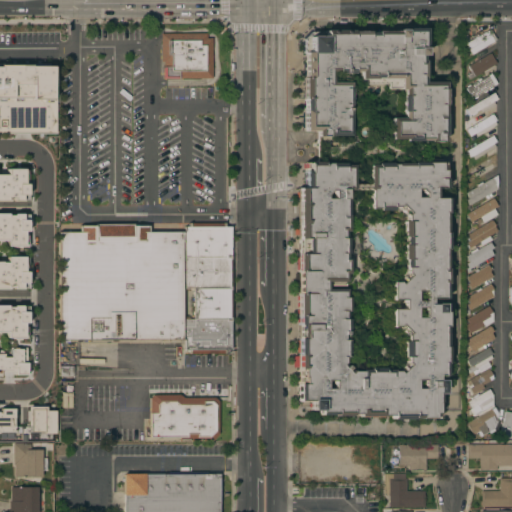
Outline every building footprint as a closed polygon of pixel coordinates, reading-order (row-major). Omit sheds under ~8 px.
[(312,28),(423,28),(423,80),(443,80),(443,143),(426,143),(426,142),(402,142),(402,140),(387,140),(387,117),(399,117),(399,90),(396,90),(384,90),(384,84),(355,84),(355,73),(329,74),(329,82),(346,82),(347,137),(314,138),(314,131),(301,131),(301,40),(312,28)] [(489,29),(496,40),(471,55),(464,44),(489,29)] [(205,34),(205,38),(211,38),(211,79),(163,79),(163,62),(160,62),(160,34),(205,34)] [(489,53),(495,64),(493,65),(493,67),(483,73),(482,72),(473,76),(467,66),(489,53)] [(0,65),(18,65),(18,66),(53,66),(53,133),(0,133),(0,65)] [(490,73),(496,84),(471,99),(465,88),(490,73)] [(493,93),(497,99),(492,102),(494,105),(481,113),(479,109),(468,116),(464,109),(493,93)] [(492,114),(496,120),(494,122),(496,125),(476,136),(474,133),(469,136),(465,130),(492,114)] [(491,135),(495,142),(493,144),(494,147),(473,160),(471,156),(469,157),(465,151),(491,135)] [(468,184),(462,174),(492,156),(495,163),(493,164),(495,168),(468,184)] [(305,162),(350,162),(350,189),(345,189),(349,371),(394,371),(401,363),(400,342),(405,342),(395,329),(389,329),(389,281),(394,281),(397,285),(406,277),(403,273),(402,260),(401,222),(403,217),(395,209),(389,209),(389,211),(375,211),(375,209),(365,209),(365,162),(444,162),(445,308),(445,327),(444,327),(444,347),(446,347),(445,365),(444,365),(444,377),(442,377),(442,395),(437,395),(437,403),(435,403),(435,420),(389,420),(389,416),(382,415),(382,417),(356,417),(356,415),(351,415),(351,418),(334,418),(334,415),(317,415),(317,411),(308,411),(308,402),(296,402),(295,187),(301,187),(302,170),(305,170),(305,162)] [(5,169),(22,168),(22,170),(25,170),(25,179),(27,179),(27,180),(28,180),(28,187),(27,187),(27,193),(28,193),(28,199),(27,199),(27,200),(26,200),(26,201),(21,201),(21,200),(20,200),(20,201),(11,201),(11,200),(6,200),(6,202),(0,202),(0,174),(5,174),(5,169)] [(468,205),(465,200),(468,198),(465,193),(496,175),(496,182),(496,189),(468,205)] [(492,198),(496,204),(494,205),(496,209),(473,223),(471,219),(470,220),(466,214),(492,198)] [(26,248),(26,220),(20,220),(20,214),(0,213),(0,241),(5,241),(5,247),(26,248)] [(489,221),(496,231),(493,233),(495,236),(475,248),(467,234),(489,221)] [(183,258),(230,258),(230,227),(224,227),(224,223),(187,223),(187,227),(183,227),(183,258)] [(58,341),(58,233),(78,233),(79,226),(94,226),(94,224),(132,224),(132,226),(148,226),(148,232),(181,233),(181,340),(58,341)] [(489,242),(492,248),(489,250),(492,255),(469,268),(466,262),(468,261),(465,256),(489,242)] [(22,256),(5,256),(5,262),(0,262),(0,289),(27,290),(27,273),(22,273),(22,256)] [(183,258),(183,273),(230,273),(230,258),(183,258)] [(473,285),(472,282),(469,283),(464,275),(473,270),(473,272),(487,264),(490,271),(490,275),(473,285)] [(230,273),(183,273),(183,289),(192,289),(230,288),(230,273)] [(468,310),(465,304),(468,303),(465,297),(474,293),(473,291),(479,288),(479,290),(489,284),(492,290),(492,297),(468,310)] [(230,288),(230,320),(192,320),(192,289),(230,288)] [(26,306),(0,305),(0,336),(25,337),(26,306)] [(483,327),(482,325),(469,334),(465,328),(466,324),(467,323),(465,319),(487,306),(491,312),(492,322),(483,327)] [(183,320),(192,320),(230,320),(230,351),(227,351),(227,355),(187,355),(187,351),(183,351),(183,320)] [(488,326),(492,333),(490,334),(492,338),(473,349),(471,345),(470,345),(466,339),(488,326)] [(0,372),(25,372),(25,348),(8,348),(9,352),(0,352),(0,372)] [(487,348),(491,354),(490,355),(491,358),(475,368),(475,369),(469,373),(467,369),(470,367),(466,360),(487,348)] [(487,368),(491,375),(487,377),(489,380),(481,385),(483,388),(472,394),(468,388),(472,386),(468,380),(487,368)] [(491,406),(491,408),(489,409),(481,414),(479,411),(473,414),(466,402),(488,389),(492,396),(491,396),(493,405),(491,406)] [(149,398),(152,395),(178,395),(182,398),(214,398),(218,402),(217,435),(211,441),(209,438),(178,439),(178,437),(149,438),(149,398)] [(53,411),(45,411),(45,407),(27,407),(27,434),(54,433),(53,411)] [(488,425),(491,430),(479,437),(479,436),(474,439),(472,435),(465,423),(481,414),(489,409),(490,409),(494,407),(497,413),(496,420),(488,425)] [(0,432),(14,432),(14,409),(0,409),(0,432)] [(511,436),(511,439),(499,436),(504,411),(511,413),(511,436)] [(12,443),(22,443),(22,444),(40,444),(40,458),(45,458),(46,470),(40,470),(40,477),(14,477),(13,465),(12,465),(12,443)] [(511,444),(511,466),(496,466),(496,470),(478,470),(478,458),(466,458),(466,444),(511,444)] [(437,445),(437,458),(425,458),(425,469),(408,469),(408,466),(398,466),(397,445),(437,445)] [(122,511),(122,474),(127,474),(127,472),(140,472),(140,474),(167,474),(167,472),(206,472),(206,474),(218,474),(218,480),(221,480),(221,501),(218,501),(218,511),(122,511)] [(388,507),(388,495),(382,495),(382,474),(392,474),(392,479),(405,479),(405,491),(424,491),(423,507),(388,507)] [(511,507),(480,507),(480,491),(498,491),(498,478),(511,478),(511,507)] [(36,511),(8,511),(9,501),(10,501),(10,487),(36,487),(36,511)]
